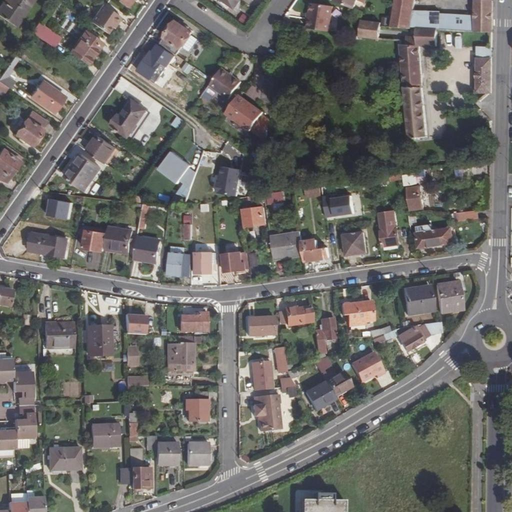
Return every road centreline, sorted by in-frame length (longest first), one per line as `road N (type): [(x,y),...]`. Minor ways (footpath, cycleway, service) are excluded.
road 1 (residential): [(164,0),(0,231)]
road 2 (secondary): [(473,345),(323,441),(230,486)]
road 3 (residential): [(227,294),(477,258),(497,268)]
road 4 (secondary): [(497,268),(506,0)]
road 5 (residential): [(0,265),(157,293),(227,294)]
road 6 (residential): [(230,486),(227,294)]
road 7 (residential): [(284,0),(257,43),(234,43),(169,0)]
road 8 (unclassified): [(494,511),(495,361)]
